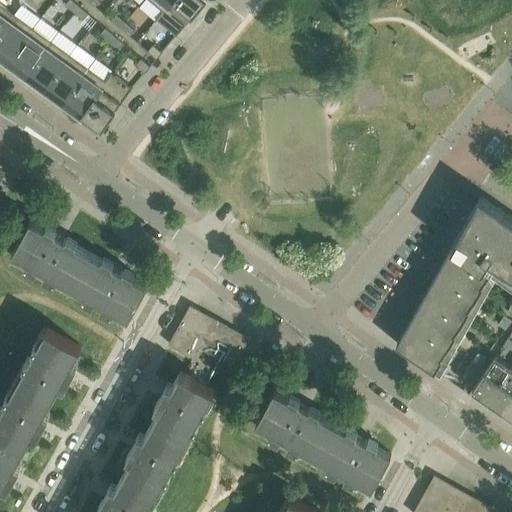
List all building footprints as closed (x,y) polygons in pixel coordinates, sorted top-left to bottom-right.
[(69,0),(66,4),(75,12),(80,6),(73,0),(69,0)] [(174,0),(150,0),(163,11),(157,18),(158,19),(174,0)] [(174,0),(158,19),(177,35),(203,4),(203,3),(205,0),(174,0)] [(0,34),(15,14),(0,2),(0,34)] [(80,6),(75,12),(84,19),(89,13),(80,6)] [(0,34),(0,50),(11,58),(33,27),(15,14),(0,34)] [(112,20),(121,28),(126,22),(117,14),(112,20)] [(126,22),(121,28),(130,35),(135,29),(126,22)] [(11,58),(29,72),(53,41),(33,27),(11,58)] [(101,34),(110,41),(115,35),(106,28),(101,34)] [(115,35),(110,41),(119,49),(124,43),(115,35)] [(29,72),(47,86),(70,54),(53,41),(29,72)] [(163,52),(154,44),(148,50),(158,58),(163,52)] [(70,54),(47,86),(65,99),(89,67),(70,54)] [(137,64),(146,72),(151,66),(142,58),(137,64)] [(65,99),(84,113),(113,73),(112,72),(106,80),(89,67),(65,99)] [(113,73),(84,113),(103,127),(108,120),(109,121),(133,87),(113,73)] [(511,215),(482,194),(397,344),(436,371),(482,289),(491,274),(496,277),(499,272),(511,280),(511,215)] [(58,279),(70,286),(89,252),(57,234),(31,220),(12,253),(26,261),(24,266),(36,272),(38,268),(46,272),(43,277),(55,283),(58,279)] [(89,252),(70,286),(84,293),(83,294),(81,298),(93,304),(95,300),(103,304),(100,309),(112,315),(115,310),(129,318),(130,316),(147,284),(89,252)] [(206,335),(200,346),(199,347),(220,358),(234,366),(250,337),(249,337),(247,341),(192,311),(185,324),(206,335)] [(500,323),(507,329),(511,321),(511,319),(506,315),(500,323)] [(175,332),(200,346),(206,335),(185,324),(181,321),(175,332)] [(19,377),(53,396),(60,383),(65,386),(74,370),(78,362),(74,359),(81,346),(47,327),(19,377)] [(200,346),(175,332),(168,343),(194,357),(199,347),(200,346)] [(474,361),(481,366),(487,357),(480,352),(474,361)] [(473,389),(489,400),(511,368),(511,365),(497,355),(473,389)] [(481,366),(474,361),(468,369),(475,374),(481,366)] [(511,368),(489,400),(505,411),(511,401),(511,368)] [(152,421),(186,440),(214,389),(184,373),(180,370),(173,384),(168,381),(155,405),(160,408),(152,421)] [(19,377),(0,411),(0,433),(25,447),(32,434),(37,436),(50,413),(46,410),(53,396),(19,377)] [(301,448),(314,455),(333,421),(301,403),(275,389),(256,423),(270,431),(268,435),(279,442),(282,437),(290,441),(287,446),(299,453),(301,448)] [(124,472),(158,491),(186,440),(152,421),(145,434),(140,431),(127,455),(132,458),(124,472)] [(333,421),(314,455),(328,463),(325,467),(337,474),(339,469),(347,473),(344,478),(356,485),(359,480),(372,487),(391,453),(333,421)] [(0,491),(4,485),(9,488),(22,464),(17,461),(25,447),(0,433),(0,491)] [(103,509),(101,511),(146,511),(158,491),(124,472),(116,485),(112,482),(98,506),(103,509)] [(451,505),(446,511),(491,511),(492,511),(437,481),(429,494),(451,505)] [(419,502),(436,511),(446,511),(451,505),(429,494),(425,491),(419,502)] [(281,511),(320,511),(291,496),(281,511)] [(436,511),(419,502),(413,511),(436,511)]
